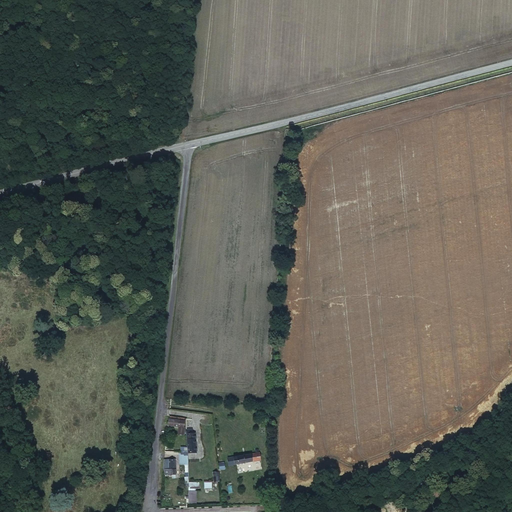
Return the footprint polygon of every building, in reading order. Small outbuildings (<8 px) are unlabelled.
[(187,421),(170,418),(170,425),(181,426),(180,434),(186,434),(187,421)] [(190,451),(190,454),(199,454),(199,436),(198,436),(198,430),(189,430),(189,445),(183,445),(183,451),(190,451)] [(454,453),(465,447),(463,444),(452,449),(454,453)] [(183,451),(181,451),(180,463),(189,463),(190,456),(183,456),(183,451)] [(261,461),(236,463),(236,470),(262,469),(261,461)] [(176,479),(176,462),(171,462),(166,462),(165,472),(166,472),(166,478),(176,479)] [(188,504),(197,504),(197,491),(188,491),(188,504)]
